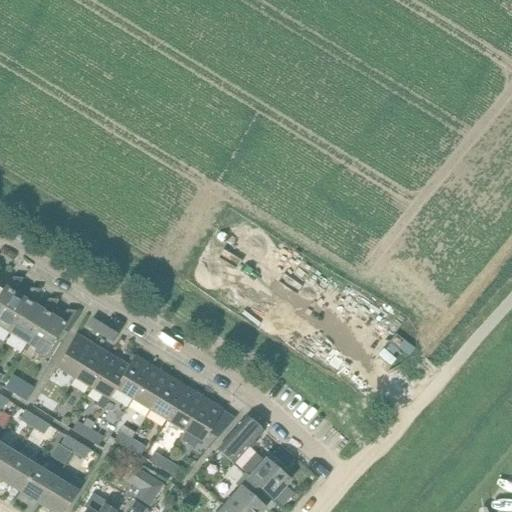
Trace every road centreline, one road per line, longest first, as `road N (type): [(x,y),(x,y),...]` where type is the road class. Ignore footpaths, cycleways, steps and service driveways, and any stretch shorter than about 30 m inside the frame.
road 1 (residential): [(342,478),(251,396),(0,241)]
road 2 (unclassified): [(342,478),(511,304)]
